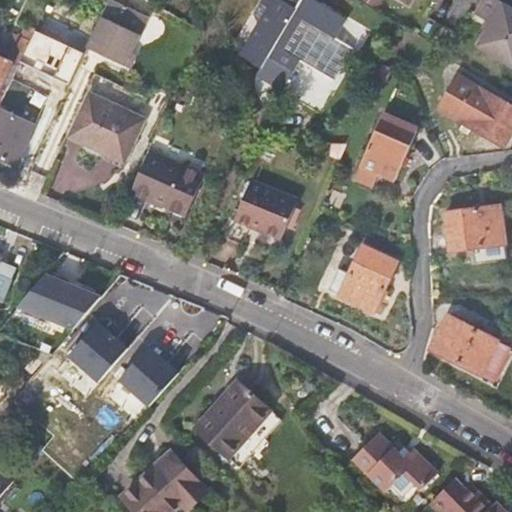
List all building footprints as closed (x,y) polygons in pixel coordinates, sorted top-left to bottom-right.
[(148,16),(116,0),(110,0),(88,47),(126,65),(132,51),(148,16)] [(271,0),(274,1),(264,18),(242,56),(270,72),(267,78),(286,90),(303,60),(335,79),(355,47),(335,36),(345,17),(316,0),(271,0)] [(260,0),(254,13),(264,18),(274,1),(271,0),(260,0)] [(485,0),(476,15),(487,22),(491,24),(487,31),(478,46),(511,65),(511,9),(497,0),(485,0)] [(0,57),(0,105),(8,90),(31,41),(18,35),(6,60),(0,57)] [(31,41),(8,90),(20,95),(43,47),(31,41)] [(511,133),(511,107),(460,76),(440,109),(504,147),(511,133)] [(89,95),(70,138),(94,149),(96,145),(125,159),(142,120),(89,95)] [(0,108),(0,157),(16,165),(35,124),(0,108)] [(418,130),(383,116),(363,165),(398,179),(418,130)] [(203,177),(149,151),(130,191),(151,201),(152,199),(184,214),(203,177)] [(283,239),(297,206),(283,200),(286,193),(253,180),(236,219),(251,225),(283,239)] [(506,243),(500,206),(446,215),(453,252),(506,243)] [(244,244),(251,225),(236,219),(228,237),(244,244)] [(399,263),(364,247),(351,274),(339,268),(328,289),(374,312),(399,263)] [(2,259),(0,265),(0,298),(6,301),(20,267),(2,259)] [(25,306),(82,332),(101,291),(44,264),(25,306)] [(164,349),(123,314),(99,343),(140,378),(164,349)] [(496,341),(448,316),(433,349),(480,374),(496,341)] [(273,409),(241,380),(200,427),(232,456),(273,409)] [(404,456),(381,433),(364,450),(387,472),(394,466),(402,473),(404,470),(422,488),(438,472),(420,455),(419,457),(411,450),(404,456)] [(204,491),(173,456),(125,499),(136,511),(172,511),(181,504),(186,509),(204,491)] [(0,502),(15,485),(0,473),(0,502)] [(468,488),(457,475),(432,501),(442,511),(509,511),(502,505),(498,509),(493,503),(473,482),(468,488)] [(497,499),(493,503),(498,509),(502,505),(502,504),(497,499)]
